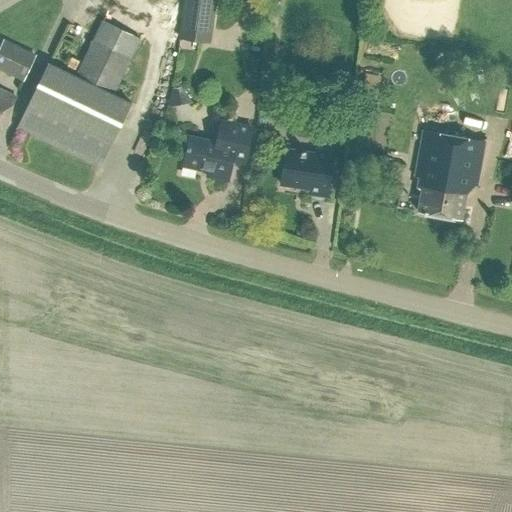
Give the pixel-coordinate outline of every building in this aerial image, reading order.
[(210,41),(215,0),(185,0),(180,37),(210,41)] [(114,93),(141,37),(104,19),(77,76),(49,62),(18,127),(101,167),(132,102),(114,93)] [(0,71),(22,82),(36,53),(3,37),(0,44),(0,71)] [(278,112),(281,83),(260,82),(257,110),(278,112)] [(173,122),(212,124),(213,104),(185,103),(186,86),(174,85),(173,122)] [(0,129),(0,130),(17,97),(0,88),(0,129)] [(401,130),(415,130),(416,113),(402,112),(401,130)] [(246,162),(254,126),(222,119),(217,140),(190,133),(183,163),(208,169),(207,174),(229,179),(233,159),(246,162)] [(463,217),(467,192),(478,185),(485,142),(424,131),(416,177),(420,177),(419,187),(423,188),(419,210),(463,217)] [(302,152),(290,150),(291,144),(287,143),(282,183),(310,187),(309,193),(329,195),(335,151),(317,148),(316,153),(308,152),(308,150),(302,149),(302,152)]
